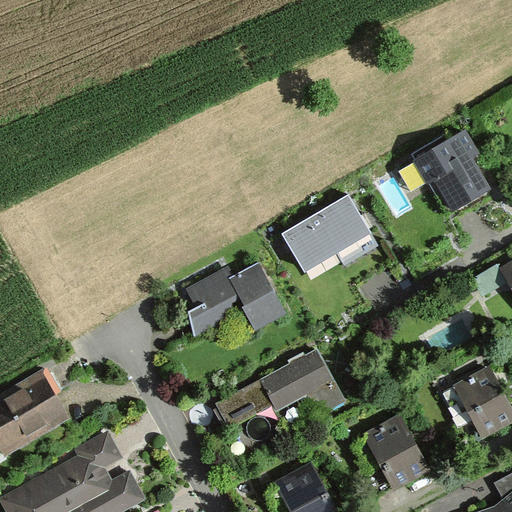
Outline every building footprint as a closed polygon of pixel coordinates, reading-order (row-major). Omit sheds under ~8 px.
[(484,194),(449,136),(435,144),(432,138),(410,151),(414,157),(391,171),(408,198),(430,185),(449,215),(484,194)] [(347,272),(376,255),(345,202),(283,238),(302,270),(334,251),(347,272)] [(376,255),(347,272),(356,288),(386,271),(376,255)] [(511,263),(499,271),(496,266),(471,281),(482,300),(506,286),(511,295),(511,263)] [(284,313),(258,266),(233,280),(228,271),(186,295),(194,309),(185,314),(192,336),(239,309),(252,331),(284,313)] [(315,351),(219,404),(230,423),(271,401),(276,410),(306,393),(319,416),(343,403),(315,351)] [(511,420),(511,412),(485,366),(437,393),(455,425),(469,417),(481,438),(511,420)] [(65,421),(41,379),(0,402),(0,454),(1,457),(65,421)] [(426,469),(396,417),(362,436),(392,488),(426,469)] [(118,458),(106,436),(75,452),(79,459),(3,500),(9,511),(115,511),(139,499),(126,474),(112,482),(103,467),(118,458)] [(332,511),(307,466),(273,485),(287,511),(332,511)] [(511,511),(511,473),(493,484),(502,499),(492,508),(480,511),(511,511)]
